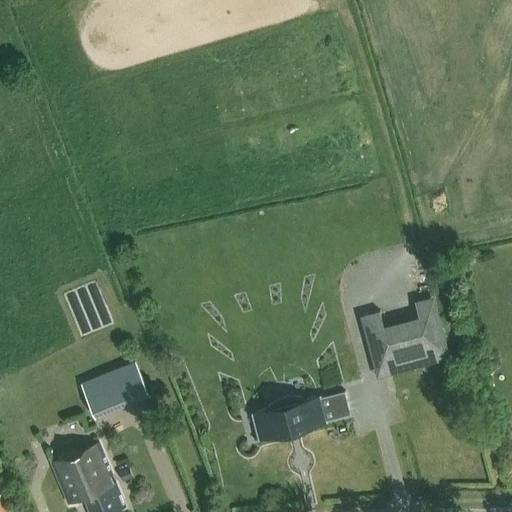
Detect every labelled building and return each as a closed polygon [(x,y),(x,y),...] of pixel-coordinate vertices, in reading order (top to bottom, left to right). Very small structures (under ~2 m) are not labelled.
[(378,377),(451,358),(433,295),(415,300),(419,314),(386,324),(382,310),(361,316),(378,377)] [(147,395),(133,360),(79,383),(93,417),(147,395)] [(351,413),(345,390),(325,395),(325,394),(304,399),(304,397),(295,395),(287,396),(280,398),(274,401),(267,407),(268,409),(248,414),(248,415),(256,413),(262,437),(254,438),(254,440),(287,431),(286,429),(298,426),(299,428),(331,420),(331,419),(351,413)] [(111,511),(126,506),(99,441),(51,461),(68,503),(84,496),(90,511),(111,511)] [(117,471),(120,480),(130,476),(127,468),(117,471)]
